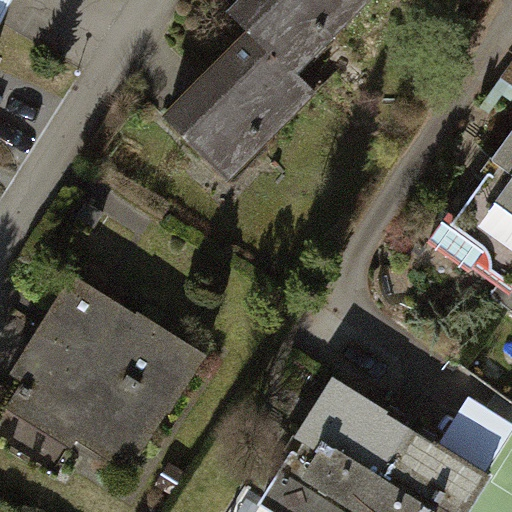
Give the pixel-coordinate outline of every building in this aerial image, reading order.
[(375,0),(247,0),(227,21),(248,42),(291,85),(375,0)] [(248,42),(163,126),(227,190),(311,105),(291,85),(248,42)] [(511,132),(434,239),(511,295),(511,132)] [(132,476),(202,366),(74,285),(4,395),(132,476)] [(268,511),(471,511),(489,484),(335,390),(262,508),(268,511)]
